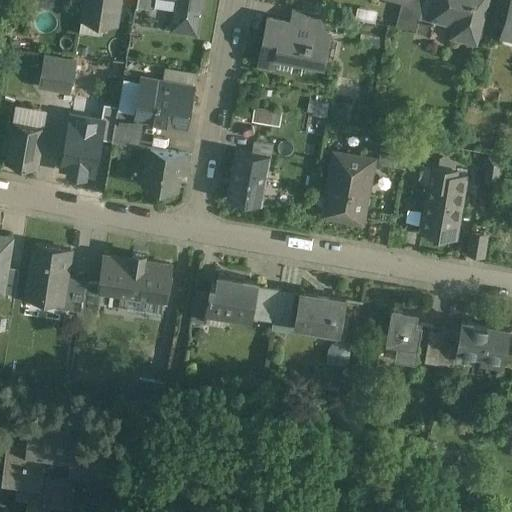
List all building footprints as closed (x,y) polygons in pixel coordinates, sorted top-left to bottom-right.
[(84,0),(81,18),(117,24),(120,0),(84,0)] [(138,0),(138,8),(154,10),(155,0),(138,0)] [(200,0),(177,0),(173,28),(196,32),(200,0)] [(424,0),(410,0),(409,2),(403,1),(395,28),(416,32),(424,0)] [(437,0),(424,0),(416,32),(415,34),(429,38),(435,17),(433,16),(437,0)] [(486,0),(437,0),(433,16),(435,17),(457,23),(453,36),(475,42),(486,0)] [(511,0),(501,36),(503,36),(504,30),(511,32),(511,0)] [(154,10),(138,8),(136,17),(153,20),(154,10)] [(316,13),(293,8),(291,21),(290,23),(313,28),(316,13)] [(291,21),(267,16),(257,66),(275,69),(275,68),(291,71),(293,60),(305,63),(308,47),(309,47),(313,28),(290,23),(291,21)] [(381,37),(361,33),(359,45),(378,49),(381,37)] [(75,62),(45,57),(40,86),(69,92),(75,62)] [(193,86),(143,77),(137,110),(136,117),(144,119),(185,126),(193,86)] [(103,104),(100,123),(102,123),(99,139),(111,142),(114,129),(118,107),(103,104)] [(137,110),(118,107),(114,129),(141,134),(144,119),(136,117),(137,110)] [(281,113),(254,109),(252,121),(279,125),(281,113)] [(69,117),(61,162),(71,164),(69,174),(83,176),(85,166),(94,168),(99,139),(102,123),(100,123),(69,117)] [(44,128),(13,123),(6,162),(38,167),(44,128)] [(141,134),(114,129),(111,142),(139,146),(141,134)] [(397,142),(383,140),(378,164),(392,166),(397,142)] [(272,145),(255,142),(253,153),(270,156),(272,145)] [(407,144),(397,142),(392,166),(403,168),(407,144)] [(191,155),(151,148),(144,185),(176,190),(179,173),(187,174),(191,155)] [(253,153),(236,150),(227,199),(261,205),(270,156),(253,153)] [(374,159),(352,155),(350,163),(333,160),(322,215),(362,222),(374,159)] [(502,159),(488,156),(483,181),(498,184),(502,159)] [(457,169),(433,165),(422,163),(418,182),(430,184),(421,233),(456,239),(467,176),(456,174),(457,169)] [(474,228),(470,253),(490,256),(494,232),(474,228)] [(15,236),(0,233),(0,294),(7,295),(15,236)] [(71,250),(35,245),(32,264),(27,298),(29,298),(30,292),(61,297),(61,302),(61,303),(63,303),(67,276),(71,250)] [(171,265),(144,261),(144,255),(133,253),(132,259),(105,255),(101,284),(100,291),(165,300),(171,265)] [(258,279),(218,272),(216,284),(211,283),(205,318),(223,321),(225,313),(251,318),(253,309),(259,310),(263,286),(257,285),(258,279)] [(86,279),(67,276),(63,303),(61,303),(60,308),(81,312),(86,282),(86,279)] [(101,284),(86,282),(81,312),(97,314),(100,291),(101,284)] [(279,289),(263,286),(259,310),(274,313),(279,289)] [(295,292),(279,289),(274,313),(291,316),(295,292)] [(346,299),(301,291),(294,325),(324,330),(325,327),(338,329),(337,333),(339,333),(346,299)] [(419,312),(392,307),(385,342),(399,345),(397,358),(416,361),(422,324),(416,323),(419,312)] [(291,316),(274,313),(271,330),(288,333),(291,316)] [(509,328),(462,320),(460,331),(457,349),(482,353),(480,361),(502,365),(506,345),(509,328)] [(444,328),(431,326),(424,362),(438,364),(444,328)] [(460,331),(444,328),(438,364),(453,367),(455,355),(456,355),(457,349),(460,331)] [(352,342),(332,339),(328,362),(347,365),(350,349),(350,348),(352,342)] [(165,383),(139,378),(135,404),(161,407),(165,383)] [(82,431),(30,424),(27,446),(7,444),(3,479),(18,481),(16,496),(29,497),(26,511),(47,511),(49,502),(71,505),(74,481),(41,477),(44,456),(70,460),(68,474),(76,475),(80,444),(82,431)] [(136,452),(80,444),(76,475),(95,477),(93,494),(103,495),(104,489),(129,493),(128,498),(129,499),(136,452)] [(460,481),(442,478),(443,476),(432,474),(430,484),(440,487),(439,487),(457,491),(460,481)]
